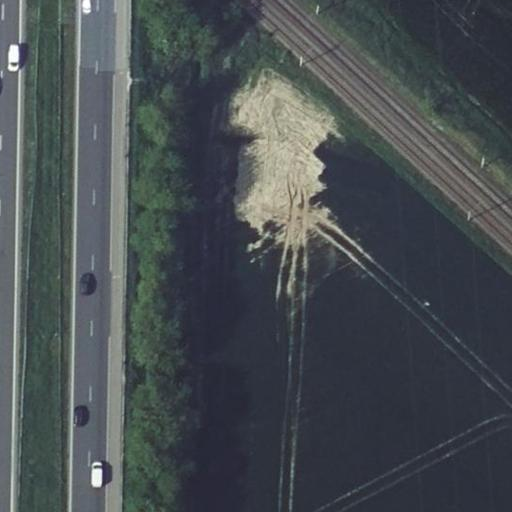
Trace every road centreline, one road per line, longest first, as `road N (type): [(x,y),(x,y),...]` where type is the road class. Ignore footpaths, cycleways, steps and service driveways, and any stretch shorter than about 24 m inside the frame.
road 1 (motorway): [(89,511),(97,0)]
road 2 (motorway): [(2,0),(0,132)]
